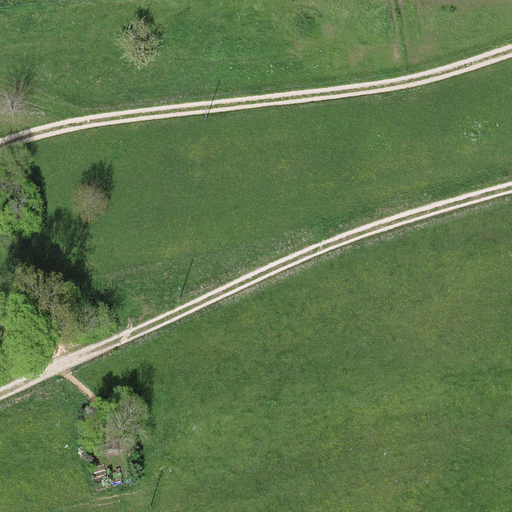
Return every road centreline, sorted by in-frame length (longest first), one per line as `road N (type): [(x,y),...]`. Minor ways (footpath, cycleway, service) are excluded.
road 1 (track): [(511,183),(310,250),(0,391)]
road 2 (track): [(511,49),(405,84),(122,116),(0,147)]
